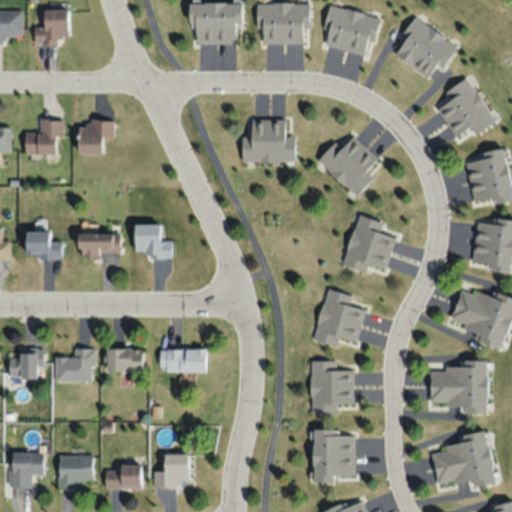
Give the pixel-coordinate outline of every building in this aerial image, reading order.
[(184,0),(185,43),(240,42),(239,0),(184,0)] [(252,0),(252,40),(307,42),(307,0),(252,0)] [(345,0),(329,0),(315,42),(368,60),(383,13),(345,0)] [(57,44),(57,37),(68,37),(68,9),(43,9),(43,26),(34,26),(34,44),(57,44)] [(417,9),(388,49),(433,82),(462,42),(417,9)] [(21,10),(0,10),(0,43),(7,43),(7,36),(21,36),(21,10)] [(428,100),(453,142),(501,114),(475,72),(428,100)] [(237,116),(238,165),(293,164),(292,115),(237,116)] [(25,132),(24,153),(55,154),(55,136),(62,136),(62,119),(40,119),(40,132),(25,132)] [(77,154),(101,154),(101,136),(112,136),(112,120),(87,120),(87,127),(77,127),(77,154)] [(0,151),(10,151),(10,127),(0,127),(0,151)] [(346,129),(312,165),(352,203),(387,167),(346,129)] [(457,154),(465,203),(511,195),(511,150),(511,145),(457,154)] [(356,207),(340,254),(393,272),(409,225),(356,207)] [(511,220),(472,215),(465,264),(511,270),(511,220)] [(0,224),(0,257),(9,258),(9,239),(1,239),(1,225),(0,224)] [(159,224),(134,224),(134,256),(171,256),(171,239),(159,239),(159,224)] [(49,231),(25,231),(25,258),(61,258),(61,240),(49,240),(49,231)] [(99,258),(99,251),(120,251),(120,233),(78,233),(78,258),(99,258)] [(511,294),(471,276),(450,321),(500,344),(511,318),(511,294)] [(320,284),(305,331),(358,348),(373,301),(320,284)] [(74,357),(54,357),(54,381),(93,381),(93,348),(74,348),(74,357)] [(105,348),(105,371),(142,371),(142,348),(105,348)] [(205,348),(159,348),(159,370),(205,370),(205,348)] [(40,352),(8,352),(8,378),(40,378),(40,352)] [(304,362),(305,411),(360,410),(359,361),(304,362)] [(431,362),(432,411),(488,410),(487,361),(431,362)] [(305,430),(305,480),(361,479),(360,429),(305,430)] [(430,444),(435,468),(440,493),(494,482),(484,433),(430,444)] [(32,487),(32,474),(43,474),(43,452),(10,452),(10,487),(32,487)] [(92,454),(58,454),(58,488),(77,488),(77,481),(92,481),(92,454)] [(188,454),(164,454),(164,470),(153,470),(153,487),(188,487),(188,454)] [(140,466),(104,466),(104,487),(140,487),(140,466)] [(315,511),(370,511),(370,510),(361,492),(315,511)] [(511,511),(511,501),(461,511),(511,511)]
